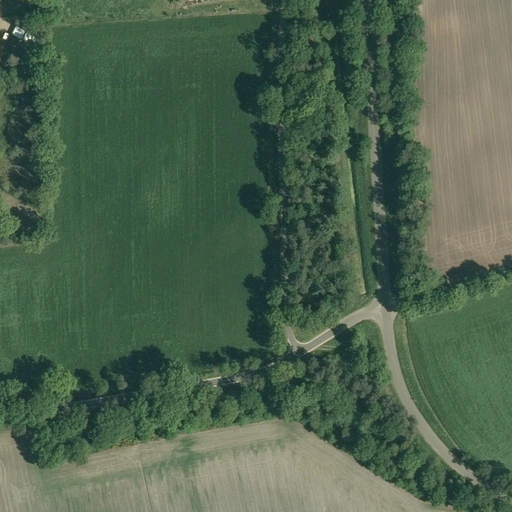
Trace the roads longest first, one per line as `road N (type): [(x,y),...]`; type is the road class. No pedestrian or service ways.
road 1 (unclassified): [(289,359),(283,0)]
road 2 (unclassified): [(385,308),(366,0)]
road 3 (unclassified): [(0,422),(237,381),(289,359)]
road 4 (unclassified): [(511,500),(458,468),(414,414),(385,308)]
road 5 (unclassified): [(385,308),(511,275)]
